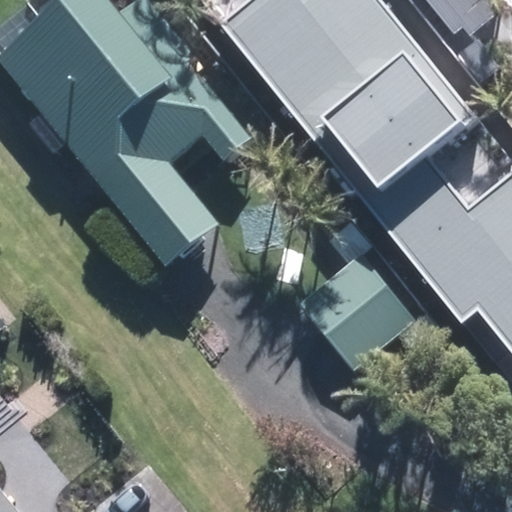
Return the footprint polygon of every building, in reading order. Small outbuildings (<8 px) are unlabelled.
[(108,0),(18,74),(136,219),(222,149),(244,177),(271,155),(206,75),(211,71),(165,14),(144,31),(119,0),(108,0)] [(488,309),(511,339),(511,178),(478,206),(435,152),(480,116),(386,0),(266,0),(236,24),(473,321),(488,309)] [(430,0),(466,44),(511,6),(511,0),(430,0)] [(304,308),(357,375),(419,326),(366,259),(304,308)] [(0,348),(30,324),(0,287),(0,348)] [(64,407),(5,454),(50,511),(91,511),(126,485),(64,407)] [(0,511),(33,511),(0,472),(0,511)]
